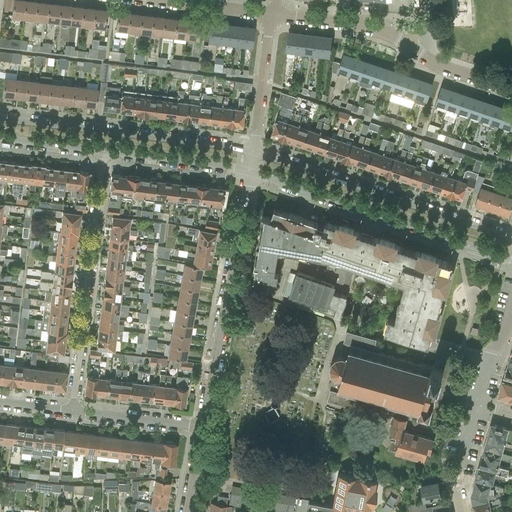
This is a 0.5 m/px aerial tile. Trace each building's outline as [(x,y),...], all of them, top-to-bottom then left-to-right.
[(12,16),(23,17),(25,1),(17,0),(13,0),(11,16),(12,16)] [(23,17),(35,19),(37,2),(25,1),(23,17)] [(35,19),(46,20),(48,4),(37,2),(35,19)] [(46,20),(58,22),(60,5),(48,4),(46,20)] [(60,5),(58,22),(66,23),(65,27),(61,27),(60,34),(63,34),(62,39),(68,40),(70,23),(72,7),(60,5)] [(83,8),(72,7),(70,23),(81,25),(83,8)] [(94,10),(83,8),(81,25),(92,26),(94,10)] [(106,11),(94,10),(92,26),(104,27),(104,28),(106,11)] [(118,12),(115,36),(127,38),(127,31),(130,14),(118,12)] [(127,31),(140,33),(142,16),(130,14),(127,31)] [(140,33),(151,34),(153,17),(142,16),(140,33)] [(151,34),(163,36),(165,18),(153,17),(151,34)] [(163,36),(174,37),(176,20),(165,18),(163,36)] [(174,37),(186,39),(188,21),(176,20),(174,37)] [(188,21),(186,39),(197,40),(198,33),(199,23),(188,21)] [(209,34),(208,40),(210,41),(214,41),(217,42),(219,25),(210,24),(209,34)] [(227,26),(219,25),(217,42),(225,43),(227,26)] [(236,27),(227,26),(225,43),(234,44),(236,27)] [(244,28),(236,27),(234,44),(242,45),(244,28)] [(253,29),(244,28),(242,45),(251,46),(253,29)] [(288,35),(286,50),(288,50),(295,51),(297,34),(288,33),(288,35)] [(305,35),(297,34),(295,51),(303,52),(305,35)] [(314,37),(305,35),(303,52),(312,53),(314,37)] [(322,38),(314,37),(312,53),(320,54),(322,38)] [(0,38),(0,46),(19,49),(20,40),(0,38)] [(331,39),(322,38),(320,54),(329,55),(331,39)] [(19,49),(26,50),(27,41),(20,40),(19,49)] [(44,43),(43,52),(50,53),(51,44),(44,43)] [(109,51),(108,60),(124,62),(125,53),(109,51)] [(0,52),(0,61),(20,63),(21,55),(0,52)] [(136,63),(136,64),(143,65),(143,64),(144,55),(137,54),(136,63)] [(333,61),(331,72),(337,74),(338,72),(349,75),(355,58),(343,54),(341,62),(340,64),(333,61)] [(349,75),(360,79),(366,61),(355,58),(349,75)] [(183,60),(182,69),(197,71),(198,62),(183,60)] [(360,79),(358,85),(369,88),(371,83),(377,65),(366,61),(360,79)] [(100,82),(98,99),(104,100),(104,97),(105,89),(106,86),(106,82),(108,64),(102,63),(100,82)] [(371,83),(382,86),(388,69),(377,65),(371,83)] [(136,67),(124,66),(123,76),(135,77),(136,67)] [(382,86),(393,90),(399,73),(388,69),(382,86)] [(391,95),(402,98),(410,76),(399,73),(393,90),(391,95)] [(410,76),(402,98),(413,102),(415,97),(421,80),(410,76)] [(2,95),(14,97),(16,80),(5,79),(5,78),(4,78),(2,95)] [(14,97),(25,98),(27,82),(16,80),(14,97)] [(432,84),(421,80),(415,97),(426,101),(432,84)] [(25,98),(36,100),(38,83),(27,82),(25,98)] [(234,89),(250,91),(251,84),(235,82),(234,89)] [(36,100),(48,101),(50,85),(38,83),(36,100)] [(48,101),(60,102),(62,86),(50,85),(48,101)] [(60,102),(71,104),(74,87),(62,86),(60,102)] [(104,101),(103,109),(105,110),(105,112),(114,113),(115,111),(117,111),(119,96),(120,88),(106,86),(105,89),(104,97),(104,100),(104,101)] [(71,104),(83,105),(85,89),(74,87),(71,104)] [(191,120),(196,121),(200,93),(200,87),(195,87),(193,103),(187,102),(185,120),(190,121),(191,120)] [(438,105),(446,108),(452,91),(441,87),(435,104),(436,104),(438,105)] [(85,89),(83,105),(95,107),(97,90),(85,89)] [(125,113),(130,113),(133,92),(121,90),(119,111),(124,112),(125,113)] [(180,119),(185,120),(187,102),(182,102),(183,91),(178,90),(177,97),(174,118),(180,119)] [(447,108),(444,118),(454,122),(457,112),(463,94),(452,91),(446,108),(447,108)] [(136,113),(142,114),(144,93),(133,92),(130,113),(135,114),(136,113)] [(148,116),(152,116),(155,95),(144,93),(142,114),(147,115),(148,116)] [(208,123),(210,105),(211,96),(206,95),(206,93),(200,93),(196,121),(202,121),(203,122),(208,123)] [(279,99),(294,104),(296,98),(281,93),(279,99)] [(457,112),(469,116),(474,98),(463,94),(457,112)] [(158,116),(164,117),(166,96),(155,95),(152,116),(157,117),(158,116)] [(213,123),(219,123),(221,106),(222,95),(217,95),(215,106),(210,105),(208,123),(212,123),(213,123)] [(221,106),(219,123),(224,124),(225,125),(230,126),(232,108),(227,107),(227,105),(228,96),(222,95),(221,106)] [(173,118),(174,118),(177,97),(166,96),(164,117),(168,117),(169,118),(172,119),(173,118)] [(232,108),(230,126),(234,126),(235,125),(241,126),(244,98),(239,97),(237,108),(232,108)] [(469,116),(479,119),(485,102),(474,98),(469,116)] [(480,119),(478,123),(482,124),(483,120),(490,123),(496,105),(485,102),(479,119),(480,119)] [(490,123),(489,127),(493,128),(494,124),(501,126),(507,109),(496,105),(490,123)] [(280,110),(272,135),(277,137),(278,138),(282,140),(288,122),(292,110),(287,108),(285,112),(280,110)] [(501,126),(511,130),(511,110),(507,109),(501,126)] [(373,111),(371,117),(382,121),(384,115),(380,114),(379,114),(374,112),(373,111)] [(342,113),(339,121),(346,124),(349,115),(342,113)] [(288,141),(293,142),(302,115),(297,114),(293,124),(288,122),(282,140),(287,141),(288,141)] [(299,145),(303,147),(309,129),(304,127),(308,117),(302,115),(293,142),(298,144),(299,145)] [(309,148),(314,149),(325,119),(323,118),(318,121),(315,131),(309,129),(303,147),(308,149),(309,148)] [(320,153),(324,154),(330,137),(325,135),(330,120),(325,119),(314,149),(319,151),(320,153)] [(364,124),(360,135),(365,137),(368,129),(369,126),(364,124)] [(330,137),(324,154),(329,156),(330,155),(335,157),(344,130),(339,128),(337,134),(333,132),(331,137),(330,137)] [(344,130),(335,157),(340,158),(341,160),(345,161),(351,144),(353,139),(348,137),(350,132),(349,132),(344,130)] [(405,139),(403,147),(408,149),(409,146),(412,137),(405,134),(404,138),(405,139)] [(351,162),(356,164),(365,137),(360,135),(357,145),(351,144),(345,161),(350,163),(351,162)] [(362,167),(366,168),(372,151),(367,149),(370,139),(365,137),(356,164),(361,165),(362,167)] [(449,137),(447,143),(457,147),(459,141),(449,137)] [(386,145),(377,171),(383,173),(383,174),(387,175),(393,158),(388,156),(390,150),(392,151),(394,143),(387,141),(386,145)] [(425,141),(423,147),(431,150),(433,143),(425,141)] [(372,169),(377,171),(386,145),(381,143),(378,153),(372,151),(366,168),(371,170),(372,169)] [(433,143),(431,150),(441,153),(444,147),(433,143)] [(471,144),(469,150),(480,154),(482,148),(480,147),(475,146),(471,144)] [(404,181),(408,182),(414,165),(408,163),(414,147),(409,146),(408,149),(407,152),(398,178),(403,180),(404,181)] [(444,147),(441,153),(448,155),(450,149),(444,147)] [(393,176),(398,178),(407,152),(402,150),(398,160),(393,158),(387,175),(392,177),(393,176)] [(500,151),(498,157),(508,160),(510,154),(500,151)] [(414,183),(419,185),(428,159),(423,157),(422,159),(416,157),(414,165),(408,182),(413,184),(414,183)] [(425,188),(429,189),(435,173),(429,171),(433,160),(428,159),(419,185),(424,187),(425,188)] [(0,179),(6,180),(8,163),(7,163),(6,162),(3,161),(2,162),(0,161),(0,179)] [(12,189),(17,190),(20,164),(15,164),(14,163),(10,162),(9,163),(8,163),(6,180),(12,181),(11,189),(12,189)] [(20,164),(17,190),(22,190),(23,182),(30,183),(32,165),(26,164),(25,165),(20,164)] [(435,190),(440,192),(449,166),(443,164),(440,174),(435,173),(429,189),(434,191),(435,190)] [(35,183),(41,184),(43,166),(32,165),(30,183),(29,191),(34,192),(35,183)] [(47,193),(52,194),(55,168),(50,168),(49,167),(43,166),(41,184),(48,185),(47,193)] [(446,195),(450,197),(455,180),(450,178),(454,167),(449,166),(440,192),(446,194),(446,195)] [(52,194),(63,195),(67,170),(66,170),(65,169),(61,168),(60,169),(55,168),(52,194)] [(67,170),(65,187),(71,188),(71,192),(70,196),(75,197),(76,189),(78,171),(73,171),(73,170),(72,169),(69,169),(68,170),(67,170)] [(465,188),(472,191),(477,176),(478,173),(467,170),(464,171),(461,181),(455,180),(450,197),(455,198),(456,197),(461,199),(465,188)] [(74,210),(73,211),(86,212),(88,198),(89,189),(91,175),(90,175),(89,173),(89,172),(79,171),(78,171),(76,189),(75,197),(74,210)] [(111,174),(106,214),(116,215),(118,215),(119,207),(120,196),(123,176),(122,176),(111,174)] [(130,177),(123,176),(120,196),(131,197),(134,176),(131,176),(130,177)] [(137,177),(134,176),(131,197),(142,199),(145,178),(138,177),(137,177)] [(150,179),(145,178),(142,199),(153,200),(156,179),(151,178),(150,179)] [(161,179),(156,179),(153,200),(164,202),(167,181),(162,181),(161,179)] [(172,182),(167,181),(164,202),(175,203),(178,181),(174,181),(172,182)] [(187,205),(189,184),(184,183),(184,182),(178,181),(175,203),(187,205)] [(478,186),(473,203),(509,216),(511,206),(511,194),(510,197),(485,189),(486,185),(481,184),(479,183),(478,186)] [(195,185),(189,184),(187,205),(198,206),(200,184),(196,184),(195,185)] [(206,185),(200,184),(198,206),(209,208),(211,187),(206,186),(206,185)] [(217,187),(211,187),(209,208),(220,209),(224,188),(223,188),(222,187),(219,186),(217,187)] [(0,203),(0,214),(2,215),(8,215),(9,205),(0,203)] [(251,281),(250,288),(260,290),(267,291),(268,287),(272,287),(273,282),(277,283),(278,274),(274,273),(278,252),(279,248),(286,249),(285,251),(299,254),(300,252),(306,253),(306,256),(307,256),(307,253),(314,254),(314,256),(328,259),(326,274),(327,274),(325,281),(298,272),(290,293),(297,295),(295,301),(340,316),(342,309),(343,309),(346,300),(345,299),(347,294),(346,294),(355,267),(357,268),(362,269),(362,270),(363,270),(363,269),(368,271),(385,277),(390,279),(396,280),(407,284),(405,289),(403,288),(400,301),(402,301),(400,306),(398,306),(400,307),(399,312),(397,312),(395,320),(388,318),(386,327),(389,327),(387,332),(385,331),(384,331),(406,339),(419,342),(428,345),(429,345),(431,338),(450,273),(449,273),(451,264),(447,263),(446,262),(436,259),(437,257),(420,252),(420,254),(413,251),(408,250),(407,249),(402,248),(395,245),(396,244),(379,238),(379,240),(372,237),(361,234),(354,231),(355,230),(338,224),(338,226),(325,222),(324,226),(323,229),(316,227),(317,224),(318,223),(303,218),(289,213),(289,214),(278,210),(277,213),(275,214),(273,213),(271,218),(265,217),(264,225),(262,224),(259,238),(261,239),(260,245),(257,245),(257,246),(260,246),(259,253),(257,252),(254,267),(256,267),(255,274),(252,273),(252,274),(255,274),(253,281),(252,281),(251,281)] [(62,212),(61,222),(79,224),(80,214),(70,213),(62,212)] [(112,217),(111,227),(129,229),(130,219),(122,218),(112,217)] [(204,228),(216,230),(218,222),(205,220),(205,221),(204,227),(204,228)] [(79,224),(61,222),(59,232),(77,234),(78,234),(79,224)] [(111,227),(109,237),(128,239),(128,235),(136,236),(137,230),(136,230),(130,230),(129,229),(111,227)] [(191,240),(196,241),(214,244),(216,232),(188,227),(187,234),(192,235),(191,240)] [(51,231),(49,241),(57,242),(75,244),(77,234),(59,232),(51,231)] [(166,235),(164,247),(173,249),(175,237),(172,236),(166,235)] [(109,237),(108,247),(127,249),(132,250),(133,245),(127,244),(128,239),(109,237)] [(29,239),(28,248),(37,249),(38,240),(29,239)] [(184,244),(183,250),(212,255),(213,250),(214,249),(214,246),(214,245),(214,244),(196,241),(195,246),(184,244)] [(57,242),(56,252),(74,254),(75,244),(57,242)] [(108,247),(107,257),(125,259),(131,260),(132,250),(127,249),(108,247)] [(182,250),(181,256),(182,256),(193,258),(192,263),(200,265),(210,267),(212,255),(183,250),(182,250)] [(46,260),(49,261),(73,263),(74,254),(56,252),(55,256),(47,255),(46,260)] [(107,257),(106,267),(130,270),(130,265),(125,265),(125,259),(107,257)] [(49,261),(48,270),(72,273),(73,263),(49,261)] [(184,264),(182,275),(199,279),(201,267),(184,264)] [(106,267),(105,277),(123,279),(129,280),(130,270),(106,267)] [(41,270),(40,280),(70,283),(72,273),(48,270),(41,270)] [(155,271),(155,278),(164,279),(165,272),(155,271)] [(182,275),(180,287),(197,290),(199,279),(182,275)] [(105,277),(103,287),(122,289),(129,290),(129,287),(122,286),(123,279),(105,277)] [(38,289),(45,290),(69,293),(70,283),(40,280),(38,289)] [(103,287),(102,298),(121,300),(121,295),(129,296),(130,290),(122,289),(103,287)] [(180,287),(178,298),(195,302),(197,290),(180,287)] [(45,290),(44,300),(68,303),(69,293),(45,290)] [(152,294),(152,301),(161,303),(162,296),(153,294),(152,294)] [(102,298),(101,307),(128,311),(129,305),(120,304),(121,300),(102,298)] [(178,298),(176,310),(193,313),(195,302),(178,298)] [(36,299),(36,305),(37,305),(44,305),(43,310),(67,313),(68,303),(44,300),(37,299),(36,299)] [(101,307),(100,318),(118,320),(119,316),(127,317),(128,311),(101,307)] [(21,308),(20,318),(27,319),(28,309),(21,308)] [(10,309),(9,317),(18,318),(18,310),(10,309)] [(170,309),(168,321),(173,322),(191,325),(193,313),(176,310),(170,309)] [(43,310),(42,321),(66,323),(67,313),(43,310)] [(151,310),(150,317),(159,319),(160,311),(151,310)] [(139,313),(138,322),(139,322),(140,323),(145,323),(146,323),(147,314),(139,313)] [(159,319),(150,317),(149,327),(158,328),(159,319)] [(20,318),(19,326),(26,327),(27,319),(20,318)] [(100,318),(98,328),(123,331),(123,325),(118,324),(118,320),(100,318)] [(41,330),(46,331),(65,333),(64,333),(66,323),(42,321),(41,330)] [(173,322),(171,334),(188,337),(191,325),(173,322)] [(9,336),(9,337),(15,337),(16,328),(8,327),(7,336),(9,336)] [(98,328),(97,338),(116,340),(121,341),(123,331),(98,328)] [(19,330),(18,338),(25,339),(26,331),(19,330)] [(47,332),(46,341),(64,343),(65,333),(46,331),(46,332),(47,332)] [(331,389),(327,400),(337,403),(339,404),(357,409),(359,400),(366,402),(367,402),(372,404),(396,410),(407,414),(408,412),(409,412),(411,412),(418,414),(417,417),(429,420),(432,412),(433,408),(426,406),(433,379),(440,381),(440,380),(441,380),(444,367),(442,367),(443,363),(442,361),(441,360),(438,359),(435,361),(434,364),(432,364),(431,366),(423,363),(422,362),(421,363),(412,361),(413,360),(412,359),(411,360),(410,360),(411,358),(404,356),(403,358),(403,357),(401,357),(396,356),(392,355),(393,354),(391,354),(391,355),(382,352),(382,351),(381,351),(381,352),(380,351),(380,349),(374,348),(376,339),(348,331),(346,331),(343,342),(345,343),(342,355),(336,357),(332,361),(332,362),(330,367),(332,373),(333,374),(330,386),(329,388),(331,389)] [(171,334),(169,345),(186,348),(188,337),(171,334)] [(18,338),(16,347),(25,349),(26,339),(25,339),(18,338)] [(116,340),(97,338),(96,348),(114,351),(116,340)] [(64,343),(46,341),(41,341),(40,350),(63,353),(64,343)] [(186,348),(169,345),(167,356),(184,360),(186,348)] [(90,350),(89,357),(100,358),(101,351),(90,350)] [(180,368),(191,369),(192,363),(181,361),(180,368)] [(0,380),(0,382),(10,384),(13,366),(2,364),(0,380)] [(10,384),(21,385),(23,367),(13,366),(10,384)] [(84,393),(96,394),(99,367),(93,366),(92,377),(86,376),(84,393)] [(511,367),(507,366),(503,381),(511,383),(511,367)] [(21,385),(32,386),(34,368),(23,367),(21,385)] [(96,394),(107,396),(109,379),(103,378),(104,367),(99,367),(96,394)] [(32,386),(42,388),(45,370),(34,368),(32,386)] [(107,396),(118,397),(121,369),(115,369),(114,379),(109,379),(107,396)] [(118,397),(129,398),(131,382),(125,381),(126,370),(121,369),(118,397)] [(42,388),(53,389),(56,371),(45,370),(42,388)] [(56,371),(53,389),(64,390),(67,372),(56,371)] [(129,398),(140,400),(143,372),(137,371),(136,382),(131,382),(129,398)] [(140,400),(151,401),(153,384),(147,383),(148,373),(143,372),(140,400)] [(151,401),(162,402),(165,375),(159,374),(158,385),(153,384),(151,401)] [(162,402),(173,404),(175,387),(169,386),(170,376),(165,375),(162,402)] [(175,387),(173,404),(184,405),(186,384),(188,384),(189,378),(181,377),(176,376),(175,387)] [(511,383),(503,381),(498,397),(511,400),(511,383)] [(394,416),(395,411),(366,403),(362,414),(385,421),(387,414),(394,416)] [(407,414),(396,410),(395,411),(394,416),(389,433),(392,434),(388,449),(424,459),(426,450),(430,451),(433,439),(403,430),(407,414)] [(2,442),(12,444),(14,425),(4,424),(2,442)] [(511,437),(511,438),(511,436),(511,429),(491,424),(487,436),(511,442),(511,437)] [(18,444),(22,445),(24,427),(14,425),(12,444),(11,451),(17,452),(18,444)] [(22,445),(21,453),(31,454),(34,428),(24,427),(22,445)] [(34,428),(31,454),(41,455),(44,428),(43,429),(34,428)] [(44,428),(41,455),(51,456),(51,455),(54,429),(44,428)] [(54,429),(51,455),(61,456),(62,449),(64,431),(64,430),(54,429)] [(62,449),(75,451),(77,433),(64,431),(62,449)] [(86,452),(88,434),(77,433),(75,451),(80,451),(86,452)] [(86,452),(85,458),(96,460),(96,454),(99,436),(88,434),(86,452)] [(96,454),(107,455),(110,437),(99,436),(96,454)] [(511,442),(487,436),(484,448),(501,453),(503,447),(511,449),(511,442)] [(107,455),(118,456),(120,438),(110,437),(107,455)] [(118,456),(117,463),(123,463),(124,457),(129,458),(131,440),(120,438),(118,456)] [(129,458),(139,459),(141,441),(131,440),(129,458)] [(139,459),(150,460),(152,442),(141,441),(139,459)] [(152,442),(150,460),(155,461),(154,469),(155,469),(154,478),(159,478),(159,476),(161,458),(163,443),(152,442)] [(163,443),(159,476),(165,477),(167,462),(173,463),(174,455),(175,455),(175,454),(176,453),(176,449),(176,447),(176,446),(174,444),(172,443),(166,442),(164,443),(163,443)] [(484,448),(479,467),(506,475),(506,474),(507,474),(509,467),(498,464),(499,460),(511,463),(511,456),(501,453),(484,448)] [(273,466),(271,476),(291,479),(293,470),(273,466)] [(479,467),(475,478),(493,483),(494,477),(509,482),(511,476),(506,475),(479,467)] [(9,468),(8,476),(18,477),(19,470),(9,468)] [(297,499),(294,511),(367,511),(369,504),(373,505),(376,489),(372,488),(374,480),(338,473),(332,506),(297,499)] [(117,480),(108,480),(108,489),(117,489),(117,480)] [(155,480),(153,492),(168,494),(170,483),(155,480)] [(475,480),(472,490),(480,493),(500,493),(503,493),(503,487),(493,484),(493,487),(488,487),(488,484),(475,480)] [(2,481),(1,489),(13,491),(14,482),(2,481)] [(35,488),(35,490),(51,492),(51,491),(52,484),(52,483),(36,482),(35,488)] [(129,483),(118,484),(118,492),(129,492),(129,483)] [(420,486),(423,500),(441,497),(438,483),(420,486)] [(52,484),(51,491),(59,492),(60,485),(52,484)] [(72,491),(72,493),(83,495),(84,486),(73,485),(72,491)] [(84,486),(83,495),(92,496),(93,487),(92,486),(84,486)] [(251,510),(262,511),(292,511),(295,497),(232,486),(228,506),(231,507),(232,507),(243,509),(251,510)] [(93,487),(92,496),(92,506),(101,505),(101,487),(93,487)] [(496,499),(495,496),(500,496),(500,493),(480,493),(472,490),(471,495),(472,504),(496,499)] [(153,492),(151,504),(166,507),(168,494),(153,492)] [(211,503),(209,511),(229,511),(231,507),(228,506),(225,506),(227,498),(218,496),(216,504),(211,503)] [(496,499),(472,504),(474,511),(490,511),(489,506),(501,504),(500,498),(496,499)] [(425,502),(408,506),(409,511),(413,511),(426,508),(425,502)]
